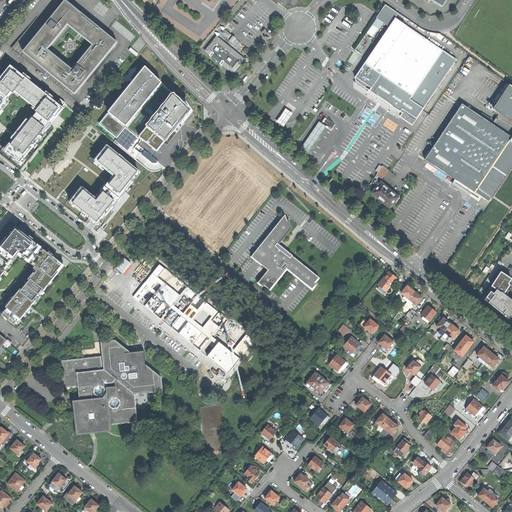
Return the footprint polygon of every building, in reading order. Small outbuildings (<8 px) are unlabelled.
[(74,91),(115,42),(89,20),(78,11),(65,1),(24,50),(74,91)] [(376,18),(390,27),(397,17),(399,14),(385,5),(376,18)] [(424,109),(458,58),(397,17),(390,27),(362,67),(385,83),(424,109)] [(221,41),(217,38),(208,49),(212,52),(211,53),(234,71),(240,64),(245,59),(222,40),(221,41)] [(138,54),(131,48),(129,50),(136,56),(138,54)] [(139,137),(174,94),(145,66),(99,124),(117,138),(125,128),(126,126),(139,137)] [(57,103),(12,67),(0,82),(0,109),(9,99),(7,97),(12,92),(13,93),(15,91),(38,109),(36,112),(38,113),(33,118),(32,117),(5,150),(20,162),(47,129),(45,128),(50,123),(57,114),(61,108),(65,103),(60,99),(57,103)] [(385,83),(362,67),(355,77),(369,87),(367,89),(370,91),(378,96),(392,106),(402,113),(404,110),(417,119),(424,109),(385,83)] [(511,87),(509,86),(494,108),(500,112),(493,123),(511,135),(511,87)] [(190,111),(174,94),(139,137),(157,151),(190,111)] [(277,121),(284,126),(294,113),(286,108),(277,121)] [(413,125),(417,119),(404,110),(402,113),(400,117),(413,125)] [(324,116),(320,121),(332,130),(336,124),(324,116)] [(320,121),(302,147),(310,152),(327,126),(320,121)] [(138,138),(139,137),(126,126),(125,128),(138,138)] [(71,202),(70,203),(72,204),(71,206),(74,209),(75,207),(82,212),(81,213),(86,216),(98,225),(99,224),(100,224),(106,216),(105,216),(114,206),(119,199),(125,192),(125,191),(133,181),(134,182),(140,174),(139,174),(141,172),(106,143),(98,152),(99,153),(92,162),(99,168),(101,166),(114,177),(105,187),(101,192),(102,192),(99,196),(97,194),(95,197),(82,187),(76,195),(75,193),(69,200),(71,202)] [(158,161),(145,151),(141,155),(153,164),(156,163),(158,161)] [(383,166),(382,168),(379,172),(377,175),(382,179),(386,174),(387,174),(389,171),(383,166)] [(41,179),(46,172),(40,168),(34,175),(41,179)] [(452,184),(479,201),(482,196),(479,194),(475,192),(462,183),(456,179),(452,184)] [(382,181),(373,193),(378,197),(377,197),(382,202),(386,205),(387,204),(391,208),(396,201),(397,202),(400,199),(401,197),(400,195),(399,194),(396,191),(395,192),(382,181)] [(288,219),(286,215),(283,218),(252,256),(262,265),(267,259),(273,264),(258,283),(263,287),(264,285),(270,290),(287,269),(297,277),(312,288),(313,289),(317,285),(315,284),(320,278),(286,250),(285,251),(281,248),(278,246),(283,240),(293,228),(290,221),(290,220),(289,221),(288,219)] [(110,238),(114,232),(107,227),(103,233),(110,238)] [(0,277),(5,271),(4,270),(9,264),(13,258),(15,260),(15,259),(13,258),(16,254),(21,258),(22,256),(25,259),(26,257),(33,263),(32,264),(35,267),(34,268),(37,271),(35,274),(34,273),(28,280),(30,281),(22,290),(21,289),(6,307),(7,308),(2,315),(14,325),(20,318),(21,319),(30,307),(36,301),(35,301),(43,291),(59,272),(58,271),(62,266),(60,265),(58,263),(59,262),(44,250),(36,244),(22,232),(21,233),(19,231),(16,229),(12,235),(11,234),(0,247),(1,249),(0,249),(0,277)] [(478,293),(481,295),(503,263),(499,260),(478,293)] [(389,272),(376,288),(383,294),(384,291),(386,293),(397,278),(392,275),(389,272)] [(511,279),(501,272),(491,286),(492,286),(487,293),(489,294),(485,300),(508,318),(511,313),(511,300),(504,294),(510,285),(509,284),(511,279)] [(406,297),(409,300),(415,292),(410,289),(407,286),(401,294),(406,297)] [(409,300),(412,302),(416,305),(422,298),(419,295),(415,292),(409,300)] [(426,319),(429,321),(436,313),(432,309),(428,306),(421,315),(426,319)] [(411,309),(406,315),(410,319),(416,313),(411,309)] [(441,329),(445,333),(452,324),(447,321),(444,318),(437,326),(441,329)] [(370,320),(367,323),(364,327),(372,334),(375,330),(378,326),(370,320)] [(343,324),(338,331),(344,335),(349,329),(343,324)] [(445,333),(449,335),(453,339),(460,331),(455,327),(452,324),(445,333)] [(381,348),(385,352),(393,342),(385,335),(382,338),(378,343),(382,346),(381,348)] [(466,336),(454,350),(462,357),(474,342),(469,338),(466,336)] [(352,354),(360,344),(351,337),(343,346),(349,351),(352,354)] [(102,356),(104,370),(112,376),(113,383),(119,382),(120,389),(127,388),(135,394),(135,395),(163,391),(161,377),(146,365),(139,365),(138,364),(138,363),(137,362),(136,361),(135,360),(133,360),(132,360),(131,360),(131,352),(115,340),(101,342),(102,356)] [(362,346),(360,344),(352,354),(349,351),(347,352),(353,357),(358,351),(362,346)] [(481,358),(479,361),(483,364),(492,353),(487,349),(484,347),(477,355),(481,358)] [(165,353),(160,349),(157,353),(162,357),(165,353)] [(492,353),(483,364),(487,367),(489,364),(493,368),(499,359),(495,356),(492,353)] [(338,372),(346,362),(337,354),(329,365),(334,369),(338,372)] [(77,372),(102,370),(101,357),(101,356),(62,361),(64,387),(78,385),(77,372)] [(410,372),(414,375),(421,367),(424,363),(420,360),(419,361),(417,360),(416,362),(413,361),(412,363),(410,362),(408,364),(409,365),(407,369),(410,372)] [(468,360),(463,366),(467,370),(472,363),(468,360)] [(348,364),(346,362),(338,372),(334,369),(333,370),(339,375),(343,369),(348,364)] [(435,364),(430,370),(434,374),(439,367),(435,364)] [(374,375),(374,376),(384,384),(387,380),(391,375),(381,367),(374,375)] [(453,367),(448,374),(453,378),(459,371),(453,367)] [(102,370),(77,372),(78,385),(79,392),(82,421),(89,427),(137,422),(135,395),(135,394),(127,388),(120,389),(119,382),(113,383),(112,376),(104,370),(102,370)] [(315,373),(307,383),(314,388),(317,390),(320,393),(323,390),(324,389),(328,383),(329,383),(320,376),(319,376),(315,373)] [(427,381),(425,384),(429,387),(433,390),(440,382),(432,375),(430,377),(429,376),(426,379),(427,381)] [(495,380),(491,383),(493,385),(493,386),(499,391),(501,389),(503,390),(506,386),(510,382),(501,375),(497,381),(495,380)] [(384,384),(374,376),(372,378),(377,382),(384,387),(388,381),(387,380),(384,384)] [(416,376),(411,382),(416,386),(421,380),(416,376)] [(314,388),(307,383),(305,385),(312,391),(314,388)] [(482,389),(476,397),(483,402),(489,394),(488,395),(485,392),(486,392),(485,391),(485,392),(482,390),(483,389),(482,389)] [(360,409),(364,412),(371,404),(366,400),(362,398),(356,405),(360,409)] [(474,399),(466,409),(471,413),(470,415),(476,420),(481,414),(485,408),(483,406),(474,399)] [(455,409),(449,405),(444,412),(450,416),(455,409)] [(319,426),(327,416),(323,412),(318,408),(310,418),(315,423),(319,426)] [(421,415),(419,418),(422,421),(426,424),(432,416),(425,410),(424,411),(422,410),(419,413),(421,415)] [(380,425),(377,429),(381,433),(391,420),(386,417),(383,414),(376,422),(380,425)] [(329,418),(327,416),(319,426),(315,423),(314,424),(320,429),(329,418)] [(500,434),(511,443),(511,442),(511,416),(507,423),(506,424),(505,426),(505,425),(503,427),(505,428),(500,434)] [(343,422),(339,426),(348,433),(354,425),(346,418),(343,422)] [(391,420),(381,433),(385,436),(388,432),(392,435),(399,427),(394,423),(391,420)] [(456,426),(451,432),(460,439),(463,436),(467,431),(464,429),(466,427),(458,420),(454,425),(456,426)] [(268,425),(260,434),(269,441),(273,436),(276,432),(268,425)] [(0,443),(2,445),(3,442),(4,443),(11,434),(6,430),(5,431),(1,428),(0,429),(0,443)] [(423,437),(427,440),(434,432),(430,429),(423,437)] [(287,440),(285,442),(296,451),(298,448),(301,445),(299,444),(304,439),(293,431),(286,439),(287,440)] [(445,435),(437,445),(442,449),(441,450),(447,455),(452,450),(457,444),(445,435)] [(333,452),(339,444),(331,437),(328,441),(324,445),(333,452)] [(404,438),(394,451),(401,457),(404,453),(410,446),(409,445),(410,443),(407,441),(404,438)] [(17,440),(11,448),(18,454),(19,454),(21,456),(24,452),(22,450),(25,446),(21,443),(17,440)] [(490,444),(487,447),(491,451),(489,453),(494,456),(501,446),(493,440),(490,444)] [(339,444),(333,452),(335,454),(341,446),(339,444)] [(263,463),(266,460),(271,454),(272,453),(263,446),(255,456),(260,460),(263,463)] [(347,449),(341,455),(345,458),(350,452),(347,449)] [(30,458),(27,461),(35,467),(37,469),(40,465),(39,463),(42,459),(40,458),(38,456),(38,457),(34,454),(30,458)] [(317,471),(318,470),(320,467),(324,463),(315,456),(312,461),(308,464),(317,471)] [(417,457),(413,463),(419,467),(418,468),(421,471),(418,474),(422,477),(425,474),(431,467),(427,464),(424,461),(423,462),(417,457)] [(330,458),(328,460),(333,464),(332,465),(334,467),(337,463),(330,458)] [(493,471),(497,466),(492,461),(487,467),(493,471)] [(251,466),(245,474),(248,477),(246,479),(252,483),(255,478),(260,473),(256,469),(257,468),(254,466),(253,467),(251,466)] [(499,477),(504,471),(498,466),(493,472),(499,477)] [(16,473),(8,484),(17,491),(21,486),(25,481),(16,473)] [(469,488),(478,476),(474,473),(472,476),(467,473),(464,477),(460,481),(469,488)] [(59,474),(55,478),(50,485),(57,491),(64,483),(67,480),(63,477),(59,474)] [(295,482),(307,491),(313,484),(307,479),(304,477),(301,474),(298,478),(295,482)] [(404,474),(398,481),(406,488),(410,484),(413,480),(404,474)] [(383,481),(373,494),(382,501),(384,499),(388,502),(391,498),(394,494),(389,490),(390,487),(383,481)] [(239,482),(232,490),(235,492),(241,497),(244,493),(247,489),(239,482)] [(329,482),(323,488),(332,494),(337,488),(329,482)] [(64,497),(73,504),(76,500),(78,501),(81,497),(80,496),(83,492),(80,490),(79,489),(75,486),(71,491),(70,490),(64,497)] [(323,488),(317,496),(321,500),(325,503),(332,494),(323,488)] [(485,501),(493,492),(489,489),(488,491),(484,488),(478,496),(482,498),(485,501)] [(0,506),(3,509),(7,503),(11,498),(2,491),(0,493),(0,506)] [(275,503),(279,499),(279,498),(271,491),(268,495),(265,499),(273,505),(275,503)] [(241,497),(235,492),(231,497),(237,501),(241,497)] [(499,500),(495,497),(496,495),(493,492),(485,501),(489,504),(493,507),(499,500)] [(338,497),(332,505),(335,508),(340,511),(348,501),(341,495),(339,498),(338,497)] [(40,500),(37,504),(46,511),(53,504),(44,496),(40,500)] [(442,498),(436,506),(440,509),(439,511),(444,511),(451,505),(449,503),(450,501),(449,500),(447,499),(446,501),(442,498)] [(91,499),(85,507),(90,511),(93,511),(96,509),(99,506),(96,503),(95,503),(94,502),(91,499)] [(354,510),(353,511),(369,511),(371,509),(361,501),(354,510)] [(212,511),(214,511),(228,511),(230,510),(220,502),(215,507),(212,511)] [(255,511),(266,511),(269,510),(269,509),(261,502),(257,507),(254,511),(255,511)]
